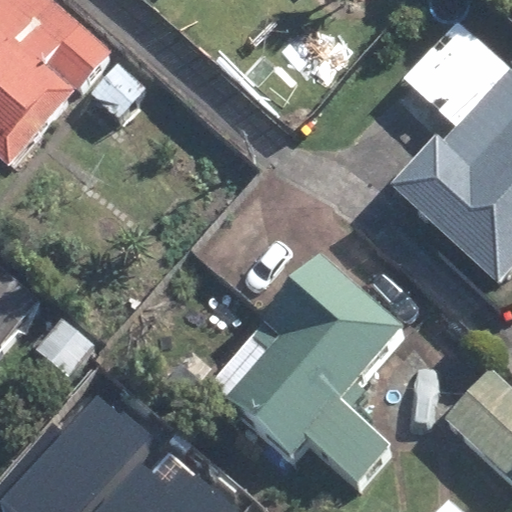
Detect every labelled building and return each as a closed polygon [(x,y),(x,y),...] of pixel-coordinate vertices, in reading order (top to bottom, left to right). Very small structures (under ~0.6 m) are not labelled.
[(0,0),(0,151),(26,175),(90,102),(87,97),(122,58),(55,0),(0,0)] [(511,70),(466,30),(415,83),(442,108),(463,130),(511,76),(511,70)] [(101,100),(128,123),(155,92),(128,68),(101,100)] [(405,194),(511,290),(511,89),(459,148),(452,142),(405,194)] [(0,366),(50,305),(0,263),(0,366)] [(323,447),(373,490),(405,453),(364,417),(380,400),(372,392),(420,337),(337,264),(232,385),(249,400),(243,408),(308,465),(323,447)] [(55,364),(78,386),(97,364),(74,344),(55,364)] [(458,426),(511,474),(511,383),(504,376),(458,426)] [(0,505),(7,511),(83,511),(150,438),(98,393),(65,431),(44,412),(0,461),(0,505)] [(165,487),(139,464),(96,511),(221,511),(230,502),(186,464),(165,487)]
